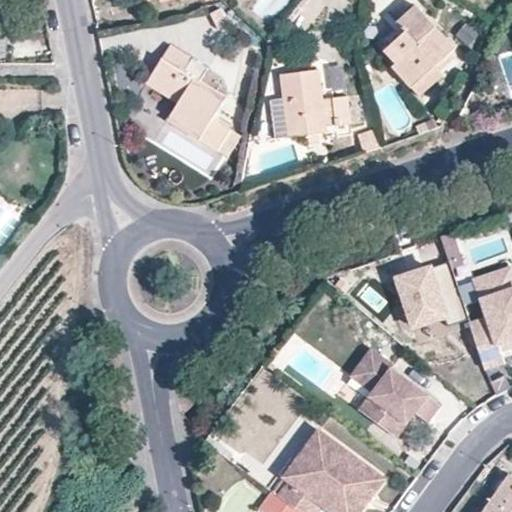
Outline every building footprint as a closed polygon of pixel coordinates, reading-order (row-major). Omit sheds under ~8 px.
[(239,15),(223,0),(199,6),(225,30),(239,15)] [(395,62),(391,65),(419,95),(444,73),(436,64),(455,47),(417,4),(397,20),(405,30),(384,49),(395,62)] [(204,67),(168,45),(145,83),(177,103),(166,120),(219,153),(231,133),(210,120),(223,98),(195,81),(204,67)] [(346,89),(342,64),(320,68),(324,92),(346,89)] [(325,123),(321,98),(317,68),(279,72),(288,135),(326,130),(325,123)] [(347,94),(331,96),(335,121),(335,125),(352,122),(347,94)] [(273,136),(288,135),(282,96),(268,98),(273,136)] [(331,96),(321,98),(325,123),(335,121),(331,96)] [(231,133),(219,153),(226,157),(238,137),(231,133)] [(456,233),(444,236),(449,260),(461,257),(456,233)] [(467,318),(448,262),(397,280),(416,335),(467,318)] [(511,272),(511,270),(478,282),(491,319),(472,326),(488,369),(507,362),(506,358),(501,343),(511,338),(511,272)] [(511,338),(501,343),(506,358),(511,355),(511,338)] [(390,364),(367,348),(348,374),(370,390),(366,395),(388,412),(378,425),(393,436),(411,411),(424,420),(437,403),(388,368),(390,364)] [(356,409),(378,425),(388,412),(366,395),(356,409)] [(286,481),(275,496),(297,511),(314,511),(319,505),(328,511),(356,511),(361,507),(348,497),(354,489),(358,492),(373,471),(315,429),(302,447),(314,456),(292,485),(286,481)] [(302,447),(280,477),(286,481),(292,485),(314,456),(302,447)] [(382,478),(373,471),(358,492),(354,489),(348,497),(361,507),(382,478)] [(511,511),(511,476),(505,472),(477,511),(511,511)] [(297,511),(269,491),(257,508),(261,511),(297,511)]
